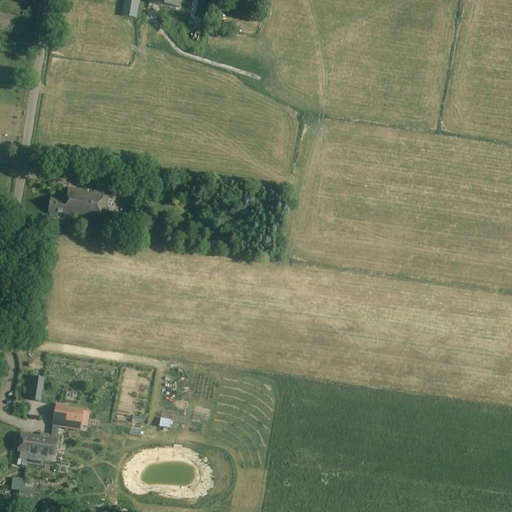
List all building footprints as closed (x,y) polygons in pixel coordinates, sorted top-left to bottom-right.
[(124,0),(122,17),(135,19),(138,2),(138,0),(124,0)] [(206,23),(207,0),(195,0),(194,22),(206,23)] [(232,23),(234,15),(224,12),(222,20),(232,23)] [(93,192),(93,194),(87,193),(87,191),(69,188),(67,201),(51,198),(49,213),(50,214),(49,218),(58,219),(59,215),(64,215),(63,217),(100,222),(104,193),(93,192)] [(136,216),(113,213),(111,227),(118,228),(119,226),(134,228),(136,216)] [(33,378),(30,401),(41,403),(44,380),(33,378)] [(52,427),(51,436),(57,437),(59,428),(80,431),(81,426),(82,421),(88,422),(89,413),(64,409),(65,406),(56,405),(52,427)] [(30,458),(55,461),(59,437),(57,437),(51,436),(40,434),(39,438),(20,435),(18,452),(21,453),(20,460),(29,461),(30,458)]
